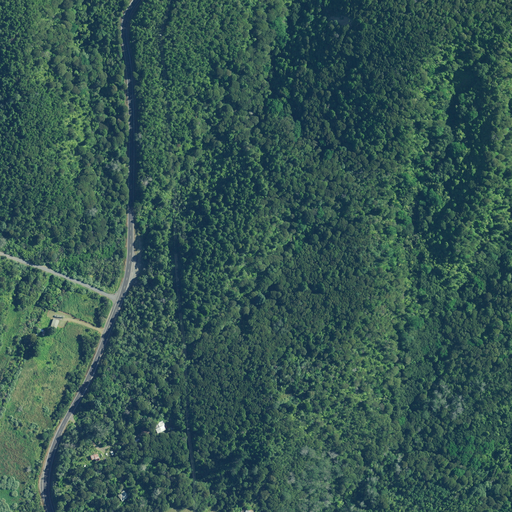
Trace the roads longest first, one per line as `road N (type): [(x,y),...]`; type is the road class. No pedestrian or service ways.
road 1 (primary): [(124,0),(126,220),(113,294)]
road 2 (primary): [(113,294),(53,441),(44,479),(48,511)]
road 3 (unclassified): [(0,251),(113,294)]
